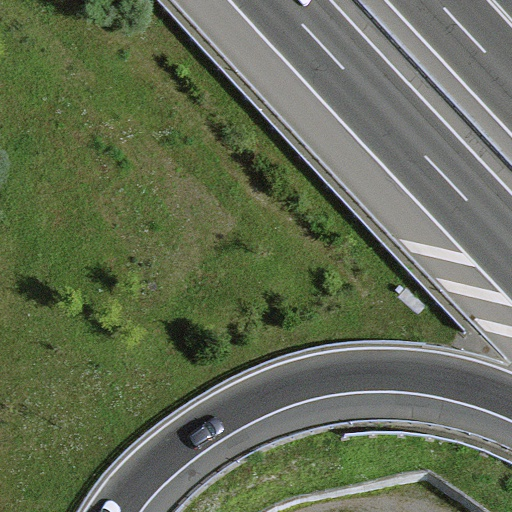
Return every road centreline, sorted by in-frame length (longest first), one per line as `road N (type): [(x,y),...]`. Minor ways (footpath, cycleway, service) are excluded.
road 1 (motorway): [(109,511),(209,421),(304,377),(366,368),(435,374),(511,395)]
road 2 (motorway): [(280,0),(511,244)]
